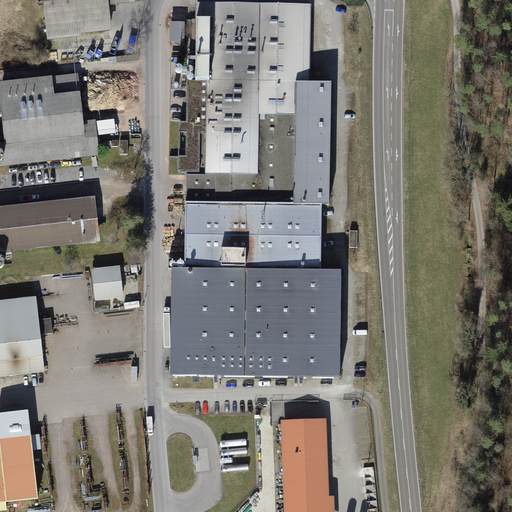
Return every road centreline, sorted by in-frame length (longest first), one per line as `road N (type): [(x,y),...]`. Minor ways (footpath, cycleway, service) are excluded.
road 1 (primary): [(390,0),(391,193),(416,511)]
road 2 (residential): [(165,511),(158,397),(163,0)]
road 3 (unknown): [(0,405),(158,362)]
